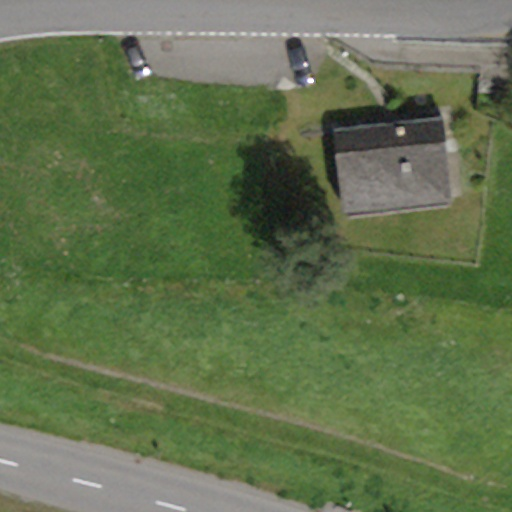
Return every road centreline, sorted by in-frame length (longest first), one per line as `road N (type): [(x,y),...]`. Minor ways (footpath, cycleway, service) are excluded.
road 1 (tertiary): [(0,14),(62,5),(476,8),(508,0)]
road 2 (tertiary): [(211,511),(0,456)]
